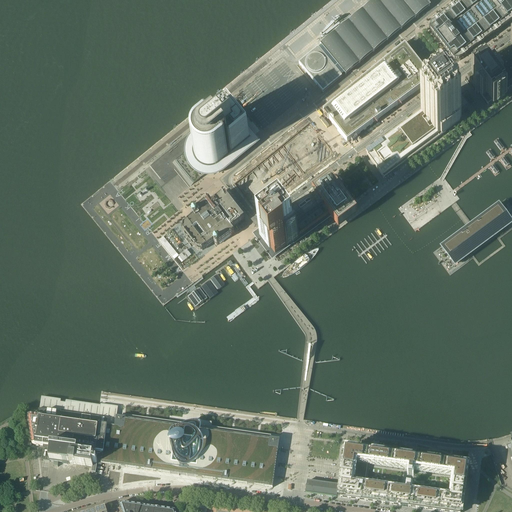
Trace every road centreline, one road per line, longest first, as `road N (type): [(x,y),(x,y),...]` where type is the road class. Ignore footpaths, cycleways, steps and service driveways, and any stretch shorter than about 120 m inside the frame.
road 1 (unknown): [(238,198),(315,139),(324,153),(250,213)]
road 2 (residential): [(182,488),(353,510)]
road 3 (tertiary): [(223,178),(258,223),(344,158)]
road 4 (tertiary): [(344,158),(448,81)]
road 5 (tertiary): [(407,30),(307,110)]
